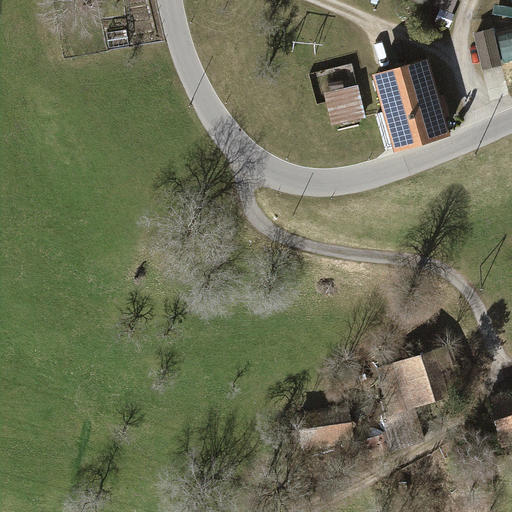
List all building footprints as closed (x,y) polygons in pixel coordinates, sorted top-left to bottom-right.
[(453,13),(458,0),(424,0),(424,2),(453,13)] [(492,31),(475,35),(483,68),(500,64),(492,31)] [(426,62),(376,76),(397,150),(447,136),(426,62)] [(327,92),(332,124),(366,118),(360,86),(327,92)] [(443,354),(371,372),(382,416),(454,398),(443,354)] [(511,393),(491,400),(495,412),(482,415),(482,424),(487,439),(502,434),(505,443),(511,441),(511,393)] [(339,411),(288,420),(294,458),(345,449),(339,411)] [(381,428),(389,452),(426,441),(418,416),(381,428)]
